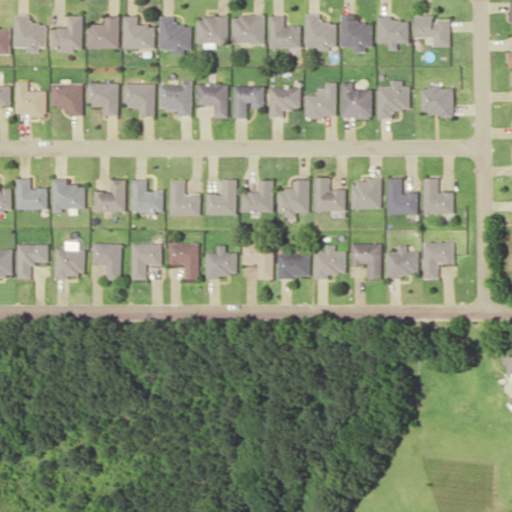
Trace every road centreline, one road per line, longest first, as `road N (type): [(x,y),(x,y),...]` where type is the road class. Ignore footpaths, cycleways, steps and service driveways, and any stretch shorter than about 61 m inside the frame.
road 1 (residential): [(511,310),(0,310)]
road 2 (residential): [(483,146),(0,144)]
road 3 (residential): [(479,0),(486,312)]
